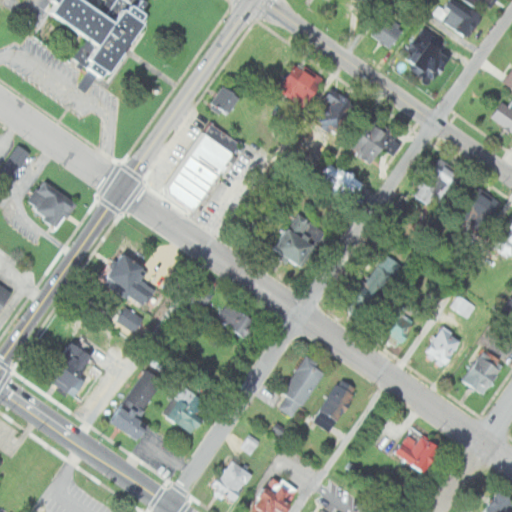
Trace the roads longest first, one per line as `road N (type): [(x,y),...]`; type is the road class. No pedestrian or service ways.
road 1 (residential): [(0,108),(511,465)]
road 2 (residential): [(167,501),(511,11)]
road 3 (residential): [(0,361),(251,0)]
road 4 (residential): [(511,179),(264,0)]
road 5 (tertiary): [(182,511),(0,386)]
road 6 (residential): [(434,511),(511,402)]
